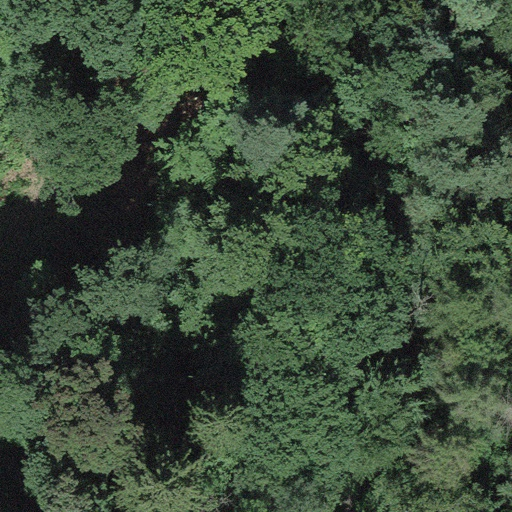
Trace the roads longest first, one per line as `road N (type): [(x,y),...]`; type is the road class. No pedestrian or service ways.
road 1 (track): [(358,511),(402,446),(393,334),(350,230)]
road 2 (track): [(350,230),(221,0)]
